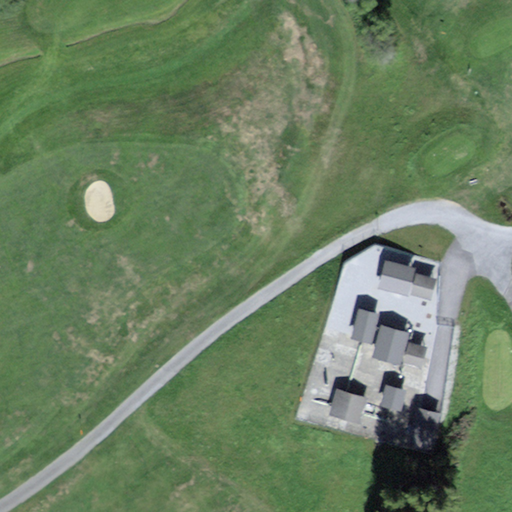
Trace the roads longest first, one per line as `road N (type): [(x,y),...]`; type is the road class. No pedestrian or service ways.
road 1 (track): [(0,507),(66,462),(202,338),(345,238),(402,211),(455,214),(482,233),(511,289)]
road 2 (track): [(482,233),(446,325),(430,403)]
